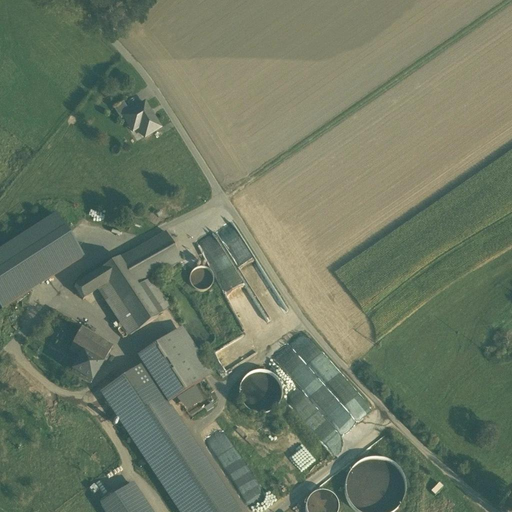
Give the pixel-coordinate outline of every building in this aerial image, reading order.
[(113,110),(119,120),(123,118),(122,118),(129,114),(123,103),(113,110)] [(138,129),(144,139),(159,129),(144,104),(129,114),(122,118),(123,118),(130,129),(133,127),(137,128),(138,129)] [(81,259),(54,217),(0,251),(0,310),(0,311),(81,259)] [(198,241),(220,289),(239,280),(226,252),(242,244),(232,224),(198,241)] [(165,234),(118,260),(137,288),(149,281),(181,263),(167,238),(165,234)] [(82,301),(99,291),(101,289),(107,285),(111,291),(138,332),(157,319),(137,288),(118,260),(74,288),(74,289),(82,300),(82,301)] [(189,278),(188,282),(190,287),(193,290),(197,293),(201,293),(206,292),(210,289),(212,284),(212,280),(211,275),(208,272),(203,270),(199,269),(194,271),(191,274),(189,278)] [(137,288),(157,319),(168,310),(149,281),(137,288)] [(107,285),(101,289),(106,295),(111,291),(107,285)] [(138,332),(111,291),(106,295),(101,289),(99,291),(130,337),(138,332)] [(100,367),(101,368),(112,348),(80,329),(68,351),(80,358),(81,355),(101,367),(100,367)] [(169,337),(200,384),(212,376),(181,329),(169,337)] [(136,359),(141,367),(167,406),(175,401),(194,388),(200,384),(169,337),(136,359)] [(70,374),(89,385),(100,367),(101,367),(81,355),(80,358),(70,374)] [(237,511),(167,406),(141,367),(128,376),(101,393),(137,448),(179,511),(237,511)] [(238,390),(238,398),(241,406),(247,412),(255,416),(264,416),(272,413),(278,407),(282,399),(282,390),(279,382),(273,376),(265,373),(256,373),(248,376),(242,382),(238,390)] [(194,388),(175,401),(187,412),(203,402),(194,388)] [(354,511),(393,511),(400,505),(404,495),(404,483),(399,472),(389,463),(378,460),(366,461),(355,467),(347,476),(344,487),(345,498),(351,508),(354,511)] [(438,484),(430,492),(435,497),(443,488),(438,484)] [(148,511),(131,486),(100,506),(104,511),(148,511)] [(318,493),(304,500),(304,511),(343,511),(344,511),(335,493),(318,493)]
